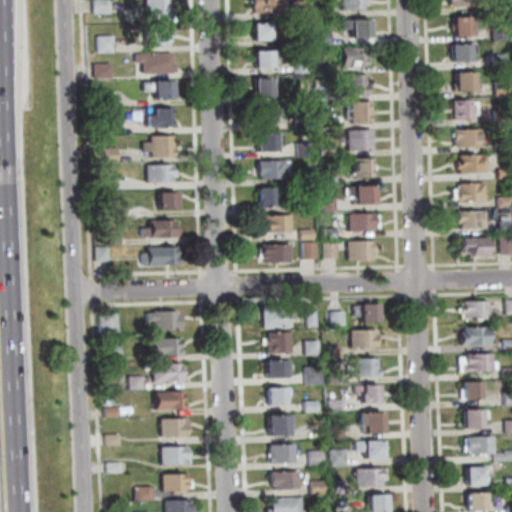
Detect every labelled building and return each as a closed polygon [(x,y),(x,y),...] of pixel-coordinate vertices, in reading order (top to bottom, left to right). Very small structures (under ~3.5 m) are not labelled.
[(90,12),(90,0),(110,0),(110,12),(90,12)] [(143,0),(168,0),(168,14),(143,15),(143,0)] [(249,0),(280,0),(280,12),(252,12),(252,7),(249,7),(249,0)] [(291,0),(305,0),(305,16),(291,16),(291,0)] [(339,0),(364,0),(364,4),(361,5),(361,8),(339,8),(339,0)] [(329,5),(329,14),(313,15),(313,5),(329,5)] [(450,16),(470,16),(470,34),(450,34),(450,16)] [(340,18),(367,18),(367,37),(349,37),(349,26),(340,27),(340,18)] [(251,39),(251,22),(267,21),(268,39),(251,39)] [(166,44),(142,44),(142,22),(169,22),(169,36),(166,36),(166,44)] [(327,29),(327,44),(313,45),(313,29),(327,29)] [(505,29),(505,38),(497,38),(497,29),(505,29)] [(95,51),(95,35),(111,35),(111,51),(95,51)] [(448,43),(468,43),(468,45),(475,45),(475,53),(467,53),(468,60),(449,60),(448,43)] [(339,46),(368,46),(368,64),(361,64),(361,66),(339,66),(339,46)] [(250,66),(250,49),(270,49),(270,66),(250,66)] [(140,72),(140,61),(132,61),(132,52),(169,51),(169,62),(174,62),(174,72),(140,72)] [(490,53),(503,53),(503,61),(490,61),(490,53)] [(291,72),(291,57),(306,56),(306,71),(291,72)] [(91,62),(108,62),(109,77),(91,78),(91,62)] [(452,71),(471,71),(472,81),(477,81),(477,88),(452,89),(452,71)] [(364,72),(364,80),(367,80),(368,89),(364,89),(364,95),(341,95),(340,73),(364,72)] [(253,95),(252,77),(269,77),(269,95),(253,95)] [(152,79),(170,79),(170,96),(152,96),(152,90),(142,90),(141,81),(152,81),(152,79)] [(492,80),(502,79),(503,94),(492,95),(492,80)] [(110,91),(110,108),(94,108),(93,91),(110,91)] [(450,99),(470,98),(470,100),(477,100),(477,114),(470,114),(470,117),(451,118),(450,99)] [(368,100),(368,108),(372,108),(372,113),(369,113),(369,122),(349,122),(349,117),(343,117),(343,108),(348,108),(348,100),(368,100)] [(273,121),(255,121),(255,104),(272,104),(273,121)] [(153,107),(170,106),(170,125),(145,125),(144,114),(153,114),(153,107)] [(510,111),(510,124),(496,124),(495,111),(510,111)] [(114,112),(114,127),(98,128),(98,112),(114,112)] [(329,112),(329,121),(314,121),(314,112),(329,112)] [(452,146),(452,128),(479,128),(479,145),(452,146)] [(344,129),(370,129),(370,149),(344,149),(344,129)] [(254,150),(253,132),(274,132),(274,133),(281,133),(281,145),(274,145),(274,150),(254,150)] [(148,134),(171,134),(171,155),(148,155),(148,151),(140,151),(140,141),(148,141),(148,134)] [(295,155),(295,142),(311,142),(311,155),(295,155)] [(317,155),(317,144),(330,144),(330,155),(317,155)] [(101,146),(115,146),(115,162),(101,162),(101,146)] [(456,171),(456,168),(453,168),(453,160),(456,160),(456,154),(483,153),(483,171),(456,171)] [(351,157),(371,157),(371,175),(351,176),(351,157)] [(255,159),(281,159),(281,177),(255,177),(255,159)] [(317,182),(317,159),(331,159),(331,182),(317,182)] [(143,164),(170,163),(170,180),(144,181),(143,164)] [(495,168),(504,168),(504,177),(495,178),(495,168)] [(115,178),(115,188),(101,188),(101,178),(115,178)] [(456,182),(482,181),(482,199),(458,200),(454,200),(454,198),(450,198),(450,187),(454,187),(454,186),(456,186),(456,182)] [(343,184),(372,184),(372,203),(351,203),(351,194),(344,194),(343,184)] [(256,186),(271,186),(271,203),(256,203),(256,186)] [(156,191),(174,191),(174,207),(156,207),(156,191)] [(494,196),(509,195),(510,205),(495,206),(494,196)] [(332,197),(333,210),(318,210),(318,197),(332,197)] [(457,227),(457,222),(454,223),(454,209),(457,209),(457,210),(482,210),(483,227),(457,227)] [(345,212),(371,212),(371,213),(377,213),(377,226),(371,226),(371,229),(345,229),(345,212)] [(288,230),(258,231),(258,214),(288,214),(288,230)] [(496,219),(498,219),(498,215),(508,215),(508,219),(510,219),(510,233),(496,233),(496,219)] [(147,219),(172,219),(172,223),(175,223),(175,236),(147,236),(138,236),(138,226),(147,226),(147,219)] [(332,227),(332,238),(317,239),(317,227),(332,227)] [(297,238),(297,228),(312,228),(313,238),(297,238)] [(496,235),(511,235),(511,253),(497,253),(496,235)] [(456,252),(455,236),(487,236),(487,249),(484,249),(484,254),(467,254),(467,252),(456,252)] [(344,259),(344,239),(372,239),(372,259),(344,259)] [(299,258),(299,241),(313,240),(313,258),(299,258)] [(258,243),(286,242),(286,260),(258,261),(258,243)] [(320,257),(319,242),(334,242),(334,257),(320,257)] [(143,246),(173,245),(173,255),(176,255),(176,264),(143,264),(143,263),(138,263),(138,251),(143,251),(143,246)] [(96,263),(96,247),(112,247),(112,262),(96,263)] [(463,302),(464,307),(461,307),(461,315),(464,315),(464,320),(490,320),(490,301),(463,302)] [(354,306),(379,305),(380,323),(361,324),(361,317),(354,317),(354,306)] [(263,329),(263,308),(291,307),(292,329),(263,329)] [(307,311),(317,310),(317,327),(308,327),(307,311)] [(154,330),(154,322),(147,322),(147,314),(154,314),(154,312),(178,312),(178,315),(181,315),(182,329),(154,330)] [(331,326),(331,313),(345,312),(346,326),(331,326)] [(118,313),(118,333),(99,333),(98,314),(118,313)] [(465,328),(465,333),(461,333),(461,346),(490,345),(489,328),(465,328)] [(376,330),(377,335),(380,335),(380,341),(377,341),(377,347),(351,348),(350,331),(376,330)] [(291,353),(267,353),(267,333),(290,333),(291,353)] [(151,357),(150,340),(178,339),(178,349),(180,348),(183,350),(183,354),(181,356),(151,357)] [(511,340),(503,340),(503,350),(511,350),(511,340)] [(318,341),(319,356),(305,356),(304,341),(318,341)] [(104,346),(120,345),(121,360),(104,360),(104,346)] [(340,356),(327,357),(327,347),(340,346),(340,356)] [(466,355),(492,355),(492,363),(498,363),(498,369),(493,369),(493,373),(459,373),(459,358),(466,358),(466,355)] [(352,377),(351,360),(378,359),(378,368),(381,368),(381,376),(352,377)] [(265,361),(289,361),(290,377),(285,378),(285,379),(266,380),(265,361)] [(180,364),(180,375),(183,374),(183,381),(152,382),(151,365),(180,364)] [(305,384),(305,368),(322,367),(323,384),(305,384)] [(329,383),(328,371),(341,371),(342,383),(329,383)] [(142,376),(142,388),(129,389),(129,377),(142,376)] [(481,383),(463,384),(463,390),(461,390),(461,401),(481,400),(481,383)] [(380,385),(380,404),(361,404),(361,394),(356,395),(355,386),(380,385)] [(289,397),(285,397),(285,405),(267,406),(266,389),(289,388),(289,397)] [(154,410),(153,393),(181,393),(181,402),(184,402),(184,409),(154,410)] [(343,400),(343,410),(328,411),(328,400),(343,400)] [(318,411),(304,412),(304,402),(317,401),(318,411)] [(103,408),(116,408),(117,417),(103,418),(103,408)] [(463,411),(464,430),(482,429),(482,411),(463,411)] [(359,427),(359,414),(383,413),(384,434),(365,435),(365,432),(363,432),(363,427),(359,427)] [(267,417),(292,416),(292,429),(288,429),(288,436),(267,437),(267,417)] [(188,429),(184,429),(185,436),(158,437),(158,420),(187,420),(188,429)] [(330,439),(330,426),(344,426),(344,439),(330,439)] [(117,435),(117,445),(104,446),(104,436),(117,435)] [(466,438),(466,452),(470,452),(470,455),(493,455),(494,455),(494,437),(466,438)] [(383,442),(383,460),(364,461),(364,452),(355,453),(355,443),(383,442)] [(294,463),(269,464),(268,446),(294,445),(294,463)] [(159,465),(158,448),(185,447),(186,456),(188,456),(188,464),(159,465)] [(345,450),(345,466),(330,466),(329,451),(345,450)] [(322,466),(309,467),(308,452),(322,451),(322,466)] [(493,455),(493,462),(511,462),(511,451),(504,451),(504,455),(493,455)] [(104,464),(118,463),(118,473),(104,474),(104,464)] [(355,469),(381,468),(382,487),(355,487),(355,469)] [(465,469),(466,487),(485,487),(484,468),(465,469)] [(269,487),(269,473),(297,472),(298,489),(273,489),(273,487),(269,487)] [(186,475),(186,489),(183,489),(183,491),(160,492),(159,476),(186,475)] [(309,482),(322,482),(323,495),(310,495),(309,482)] [(330,494),(330,482),(344,482),(344,494),(330,494)] [(149,487),(149,500),(135,501),(135,488),(149,487)] [(485,511),(485,495),(466,495),(466,511),(485,511)] [(386,496),(386,511),(368,511),(368,497),(386,496)] [(300,511),(265,511),(269,511),(269,499),(300,498),(300,511)] [(162,511),(162,502),(188,501),(188,511),(162,511)]
